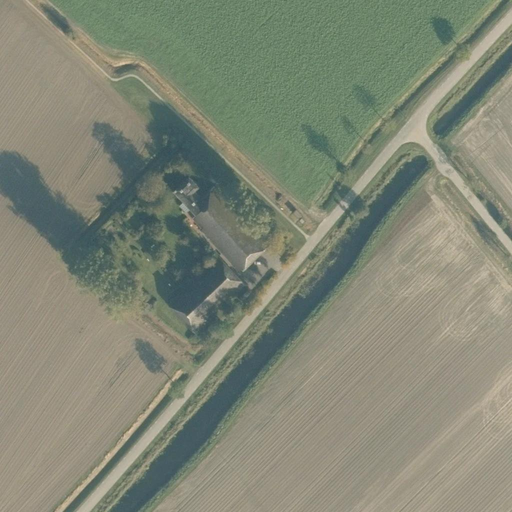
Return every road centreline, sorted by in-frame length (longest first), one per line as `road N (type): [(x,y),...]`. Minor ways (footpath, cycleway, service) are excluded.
road 1 (tertiary): [(80,511),(410,127)]
road 2 (tertiary): [(511,251),(410,127)]
road 3 (tertiary): [(410,127),(511,14)]
